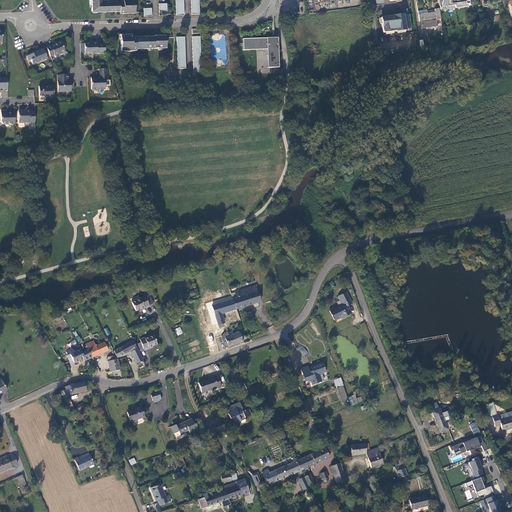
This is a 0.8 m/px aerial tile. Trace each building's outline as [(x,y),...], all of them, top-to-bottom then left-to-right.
[(89,0),(90,2),(91,2),(91,10),(100,10),(100,11),(101,11),(101,10),(104,10),(119,10),(121,10),(121,11),(122,11),(122,13),(123,13),(123,11),(135,11),(134,0),(89,0)] [(175,0),(176,13),(176,14),(184,14),(183,0),(175,0)] [(199,14),(198,0),(190,0),(191,14),(199,14)] [(472,5),(471,0),(438,0),(440,10),(472,5)] [(426,9),(418,11),(421,28),(427,27),(427,28),(430,28),(430,26),(439,25),(438,19),(440,18),(438,9),(434,9),(435,12),(427,13),(426,9)] [(411,28),(409,14),(404,15),(403,14),(393,15),(394,15),(381,17),(382,27),(383,33),(396,31),(406,30),(405,29),(411,28)] [(168,35),(153,35),(153,36),(131,36),(131,34),(120,34),(120,51),(135,50),(135,48),(139,48),(142,48),(142,49),(146,48),(168,48),(168,35)] [(185,36),(176,37),(178,68),(186,68),(185,36)] [(200,36),(192,36),(193,68),(200,68),(200,36)] [(243,38),(243,49),(268,49),(268,67),(280,67),(279,37),(243,38)] [(55,44),(46,48),(50,57),(54,55),(54,57),(56,57),(59,56),(58,54),(64,52),(63,49),(64,46),(63,43),(61,43),(55,45),(55,44)] [(85,54),(107,54),(104,45),(97,44),(97,43),(92,43),(92,44),(90,44),(89,43),(86,43),(84,44),(85,54)] [(33,54),(26,57),(28,61),(31,60),(32,65),(47,59),(43,49),(32,53),(33,54)] [(106,69),(99,70),(100,79),(98,79),(98,80),(96,80),(96,79),(91,79),(91,90),(92,90),(93,91),(96,91),(97,91),(104,90),(104,81),(107,82),(106,70),(106,69)] [(66,75),(57,75),(57,92),(70,92),(70,81),(66,81),(66,75)] [(53,96),(53,87),(47,87),(47,88),(44,88),(44,87),(38,87),(38,96),(42,96),(42,97),(44,99),(51,99),(51,96),(53,96)] [(14,125),(14,112),(9,112),(9,113),(6,113),(6,111),(0,111),(0,116),(0,122),(2,124),(9,124),(11,125),(14,125)] [(34,124),(34,112),(30,112),(30,111),(25,111),(25,112),(24,112),(22,111),(20,111),(18,113),(18,123),(23,123),(24,122),(25,123),(30,123),(30,124),(34,124)] [(388,192),(394,190),(392,185),(391,185),(390,183),(386,185),(387,187),(386,187),(388,192)] [(207,292),(208,294),(212,293),(211,291),(209,291),(202,271),(195,273),(202,294),(207,292)] [(255,285),(238,291),(238,297),(232,299),(232,300),(236,309),(260,301),(255,285)] [(353,302),(347,290),(339,294),(343,302),(330,308),(335,318),(343,314),(344,316),(352,311),(348,304),(353,302)] [(238,297),(238,291),(230,293),(232,299),(238,297)] [(148,304),(144,297),(140,299),(140,300),(132,304),(136,312),(144,308),(145,309),(149,307),(148,304)] [(236,309),(232,300),(211,306),(218,328),(223,327),(222,324),(223,324),(220,314),(236,309)] [(180,327),(174,329),(178,336),(183,333),(180,327)] [(76,331),(73,333),(78,342),(81,340),(76,331)] [(225,342),(223,343),(224,348),(235,345),(242,341),(238,333),(233,335),(232,334),(230,335),(230,336),(224,339),(225,342)] [(143,350),(156,342),(153,337),(145,340),(144,339),(140,341),(140,342),(143,348),(143,350)] [(86,344),(88,349),(92,357),(107,350),(103,342),(95,346),(93,341),(86,344)] [(116,358),(136,347),(133,341),(113,351),(116,358)] [(157,345),(156,342),(143,350),(144,352),(149,350),(148,348),(157,345)] [(81,352),(79,348),(73,351),(69,353),(73,362),(78,360),(82,358),(83,360),(83,361),(92,357),(88,349),(81,352)] [(142,360),(139,353),(137,349),(130,352),(135,363),(142,360)] [(115,359),(115,358),(108,360),(108,361),(107,362),(109,372),(119,370),(117,359),(115,359)] [(323,363),(311,366),(313,371),(310,372),(309,372),(312,384),(322,381),(322,380),(324,379),(322,373),(326,372),(323,363)] [(309,372),(310,372),(309,366),(301,368),(303,374),(309,372)] [(220,387),(216,377),(213,378),(212,377),(197,383),(201,393),(216,387),(216,388),(220,387)] [(341,386),(342,386),(339,378),(332,380),(335,388),(341,386)] [(68,385),(65,387),(65,389),(68,395),(88,392),(87,388),(85,388),(84,383),(68,385)] [(347,401),(341,386),(335,388),(340,403),(347,401)] [(61,391),(69,412),(74,410),(68,395),(65,389),(61,391)] [(160,400),(157,392),(150,395),(153,403),(160,400)] [(363,401),(361,397),(356,398),(355,395),(348,397),(351,405),(363,401)] [(238,402),(224,407),(226,410),(234,407),(235,409),(240,407),(238,402)] [(133,409),(127,412),(130,421),(144,416),(141,406),(133,409)] [(241,410),(240,407),(235,409),(234,407),(226,410),(229,418),(231,417),(233,422),(239,420),(238,418),(243,416),(243,417),(250,414),(247,408),(242,410),(242,409),(241,410)] [(440,409),(431,412),(440,432),(448,429),(440,409)] [(511,416),(499,420),(498,415),(492,416),(495,427),(500,425),(502,431),(511,427),(511,416)] [(192,423),(190,419),(183,422),(183,423),(181,425),(180,423),(178,424),(174,426),(174,425),(170,427),(174,438),(179,436),(179,435),(184,433),(184,432),(187,431),(188,434),(197,430),(194,424),(192,425),(191,423),(192,423)] [(477,422),(471,425),(475,434),(481,432),(477,422)] [(215,432),(225,429),(223,423),(213,427),(215,432)] [(476,438),(462,444),(462,443),(449,448),(451,451),(453,450),(454,454),(459,451),(460,455),(466,452),(469,451),(470,455),(473,454),(471,450),(480,447),(481,446),(483,452),(487,450),(484,442),(483,443),(481,437),(476,439),(476,438)] [(365,452),(364,444),(349,445),(350,456),(365,454),(365,452)] [(382,464),(376,447),(365,452),(371,468),(382,464)] [(314,452),(295,461),(300,470),(329,457),(324,448),(314,452)] [(0,470),(17,464),(13,455),(9,457),(8,456),(0,458),(0,470)] [(79,459),(78,456),(74,458),(78,469),(93,464),(90,455),(79,459)] [(472,462),(468,463),(470,469),(469,469),(473,479),(474,479),(483,475),(481,471),(482,470),(481,467),(483,466),(480,460),(478,461),(478,459),(477,458),(471,460),(472,462)] [(295,461),(268,473),(262,475),(266,485),(297,472),(298,475),(301,473),(300,470),(295,461)] [(346,481),(339,463),(330,466),(336,484),(346,481)] [(398,478),(407,475),(403,465),(395,468),(396,471),(395,471),(398,478)] [(252,475),(250,475),(255,487),(261,484),(256,473),(252,475)] [(230,480),(229,474),(220,476),(221,482),(230,480)] [(309,474),(303,477),(304,478),(307,483),(312,481),(309,474)] [(24,475),(17,478),(20,486),(27,483),(24,475)] [(491,487),(485,489),(482,483),(485,482),(483,477),(465,484),(466,488),(472,486),(477,498),(484,496),(484,497),(493,494),(491,487)] [(227,499),(248,492),(244,479),(226,485),(228,489),(224,490),(227,499)] [(164,497),(160,484),(149,488),(151,493),(152,493),(155,501),(157,501),(158,505),(170,501),(168,496),(164,497)] [(214,504),(227,499),(224,490),(211,495),(214,504)] [(201,508),(214,504),(211,495),(198,500),(201,508)] [(330,503),(327,496),(317,501),(320,508),(330,503)] [(425,496),(408,499),(410,510),(427,506),(425,496)] [(490,511),(500,511),(494,496),(479,502),(483,511),(489,509),(490,511)]
